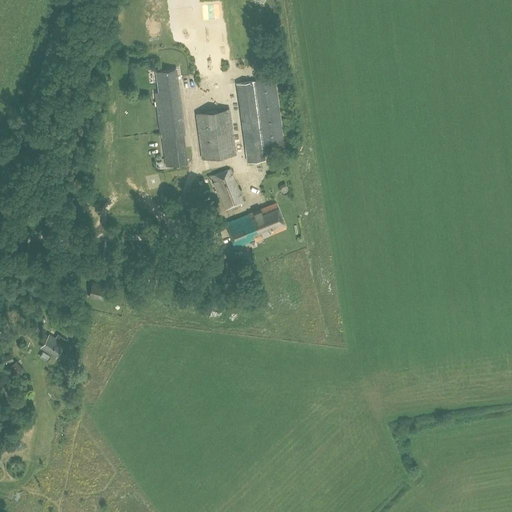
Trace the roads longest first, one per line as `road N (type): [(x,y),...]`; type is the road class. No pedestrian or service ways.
road 1 (unknown): [(0,232),(170,232),(193,168),(195,95),(227,78)]
road 2 (unclassified): [(0,200),(72,0)]
